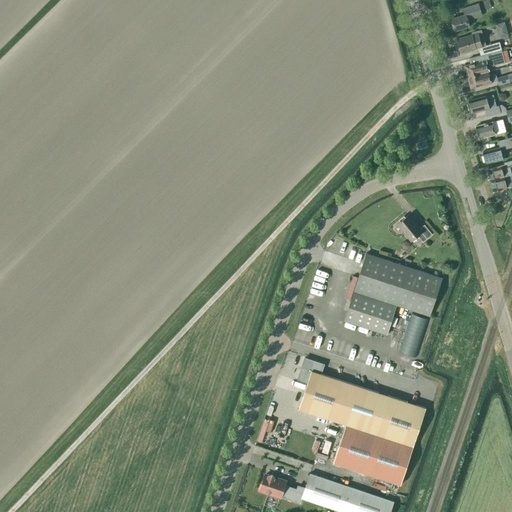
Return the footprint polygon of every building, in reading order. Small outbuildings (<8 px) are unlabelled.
[(485,0),(483,1),(485,9),(491,7),(488,0),(485,0)] [(470,27),(468,21),(481,16),(478,4),(462,9),(464,15),(451,19),(452,25),(452,26),(452,29),(454,30),(454,31),(470,27)] [(504,22),(495,25),(499,39),(508,36),(504,22)] [(472,36),(457,40),(461,53),(476,48),(476,49),(478,48),(479,51),(480,53),(480,55),(481,55),(501,50),(500,48),(500,45),(499,42),(490,45),(485,46),(484,43),(484,40),(482,34),(478,36),(478,35),(478,34),(477,32),(471,33),(472,36)] [(471,64),(464,66),(467,77),(488,72),(487,68),(491,66),(505,63),(501,50),(481,55),(469,59),(471,64)] [(488,72),(467,77),(471,89),(484,85),(491,83),(491,82),(497,81),(498,86),(510,83),(511,82),(511,74),(508,75),(496,78),(495,74),(489,75),(488,72)] [(506,84),(499,86),(501,90),(510,88),(511,87),(511,82),(509,83),(508,83),(506,84)] [(485,110),(487,117),(500,113),(498,106),(496,107),(494,100),(493,95),(486,97),(486,96),(468,101),(472,113),(485,110)] [(479,139),(495,134),(505,131),(502,119),(476,127),(479,139)] [(500,148),(482,152),(486,164),(503,160),(501,150),(511,147),(511,137),(498,141),(500,148)] [(487,170),(490,181),(511,175),(509,166),(511,165),(511,162),(511,161),(504,163),(505,165),(496,167),(487,170)] [(511,174),(511,175),(490,181),(493,191),(502,189),(506,188),(506,187),(511,185),(511,174)] [(408,216),(397,224),(411,241),(418,236),(423,242),(432,235),(424,225),(419,229),(408,216)] [(402,242),(401,245),(402,248),(405,250),(408,248),(409,246),(408,242),(405,241),(404,242),(402,242)] [(442,278),(366,253),(344,321),(387,335),(397,305),(430,316),(442,278)] [(401,485),(426,408),(321,374),(324,365),(304,358),(297,379),(307,383),(298,409),(345,425),(333,463),(401,485)] [(389,511),(393,502),(310,473),(301,498),(341,511),(389,511)] [(260,490),(280,497),(285,482),(274,478),(272,474),(268,476),(265,475),(260,490)]
